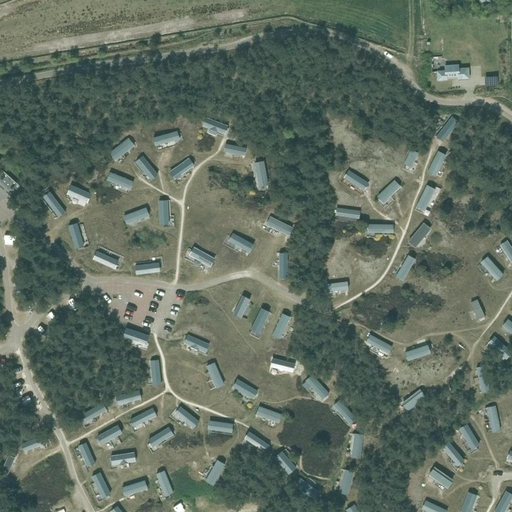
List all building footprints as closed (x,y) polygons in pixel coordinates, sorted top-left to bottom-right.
[(444,70),(436,70),(437,80),(446,80),(446,77),(457,77),(457,79),(468,78),(468,67),(458,67),(458,64),(444,65),(444,70)] [(458,122),(452,116),(435,136),(442,142),(458,122)] [(228,126),(206,117),(202,126),(224,134),(228,126)] [(177,130),(152,137),(154,146),(179,139),(177,130)] [(128,138),(108,152),(114,160),(134,145),(128,138)] [(246,148),(224,143),(223,151),(244,155),(246,148)] [(410,149),(403,164),(411,167),(418,152),(410,149)] [(446,155),(437,150),(427,172),(435,177),(446,155)] [(142,156),(134,161),(150,180),(157,174),(142,156)] [(188,158),(168,172),(173,180),(193,165),(188,158)] [(263,160),(253,162),(258,187),(268,185),(263,160)] [(348,170),(343,177),(363,190),(368,183),(348,170)] [(1,171),(0,172),(0,183),(7,191),(9,188),(13,192),(18,186),(1,171)] [(133,181),(109,172),(105,180),(130,189),(133,181)] [(394,180),(376,196),(383,203),(388,200),(387,199),(400,187),(400,186),(394,180)] [(435,189),(426,184),(416,206),(424,211),(435,189)] [(70,185),(66,194),(85,203),(90,194),(70,185)] [(48,191),(42,197),(58,217),(65,212),(48,191)] [(167,200),(157,200),(159,224),(168,224),(167,200)] [(145,207),(122,216),(125,225),(148,216),(145,207)] [(360,210),(336,207),(335,216),(358,218),(360,210)] [(292,227),(269,216),(265,225),(288,236),(292,227)] [(430,228),(423,222),(407,241),(415,248),(430,228)] [(76,223),(67,225),(74,249),(83,246),(76,223)] [(367,224),(367,232),(393,233),(393,224),(367,224)] [(232,233),(228,241),(249,252),(253,244),(232,233)] [(511,248),(506,240),(499,245),(511,263),(511,248)] [(193,247),(188,255),(209,266),(214,259),(193,247)] [(95,251),(92,259),(114,269),(118,261),(95,251)] [(287,253),(278,252),(278,278),(287,279),(287,253)] [(408,255),(395,277),(403,281),(415,259),(408,255)] [(487,256),(480,262),(497,280),(503,274),(487,256)] [(158,263),(134,266),(135,275),(159,272),(158,263)] [(323,284),(323,292),(348,290),(347,281),(323,284)] [(241,295),(232,314),(240,318),(249,299),(241,295)] [(477,299),(470,303),(477,319),(484,316),(477,299)] [(269,312),(260,308),(249,329),(258,334),(269,312)] [(289,317),(282,314),(272,336),(279,339),(289,317)] [(511,322),(508,319),(502,326),(511,334),(511,322)] [(142,332),(125,326),(122,335),(146,343),(146,342),(149,335),(142,332)] [(392,346),(369,334),(365,342),(388,354),(392,346)] [(209,344),(187,335),(183,343),(205,353),(209,344)] [(494,336),(488,343),(506,360),(511,353),(494,336)] [(427,345),(404,353),(407,361),(430,354),(427,345)] [(290,362),(274,358),(272,365),(288,369),(290,362)] [(158,359),(149,360),(152,385),(161,384),(158,359)] [(214,361),(206,365),(215,388),(224,384),(214,361)] [(484,366),(475,368),(481,393),(489,391),(484,366)] [(312,374),(304,381),(322,399),(329,393),(312,374)] [(237,378),(232,386),(253,398),(258,391),(237,378)] [(115,395),(117,405),(141,398),(139,389),(115,395)] [(420,389),(401,403),(407,412),(426,397),(420,389)] [(356,419),(339,400),(332,405),(349,425),(356,419)] [(102,402),(78,415),(82,423),(106,409),(102,402)] [(180,405),(174,412),(194,427),(199,421),(180,405)] [(282,414),(259,405),(255,414),(279,422),(282,414)] [(495,406),(487,407),(492,432),(501,431),(495,406)] [(152,407),(129,418),(133,426),(156,414),(152,407)] [(232,423),(208,420),(207,429),(232,432),(232,423)] [(458,429),(471,449),(479,445),(466,423),(458,429)] [(117,424),(96,435),(101,444),(122,432),(117,424)] [(173,434),(169,426),(148,439),(152,447),(173,434)] [(248,430),(243,438),(264,451),(269,444),(248,430)] [(363,435),(354,433),(350,458),(360,459),(363,435)] [(43,434),(20,443),(23,451),(47,442),(43,434)] [(440,446),(457,466),(464,461),(448,441),(440,446)] [(86,442),(78,445),(86,466),(95,463),(86,442)] [(282,450),(273,457),(288,474),(296,467),(282,450)] [(134,451),(110,455),(112,465),(135,461),(134,451)] [(0,470),(7,474),(14,457),(7,454),(0,470)] [(225,463),(217,459),(205,480),(213,485),(225,463)] [(354,471),(345,469),(338,492),(347,495),(354,471)] [(432,469),(428,475),(447,488),(451,482),(432,469)] [(164,470),(155,473),(165,496),(173,493),(164,470)] [(99,472),(91,476),(102,498),(110,494),(99,472)] [(300,478),(294,486),(313,500),(319,492),(300,478)] [(144,480),(121,487),(124,496),(147,488),(144,480)] [(504,511),(511,497),(511,494),(505,491),(493,511),(504,511)] [(468,492),(460,511),(470,511),(476,496),(468,492)] [(425,500),(421,510),(425,511),(446,511),(447,511),(425,500)]
